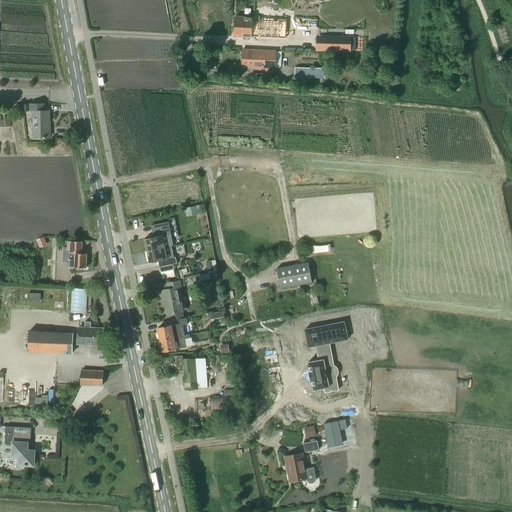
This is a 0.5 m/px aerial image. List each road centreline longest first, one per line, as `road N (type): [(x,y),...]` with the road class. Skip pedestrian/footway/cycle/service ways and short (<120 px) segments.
road 1 (secondary): [(163,511),(61,0)]
road 2 (track): [(207,164),(222,251),(244,281),(252,320)]
